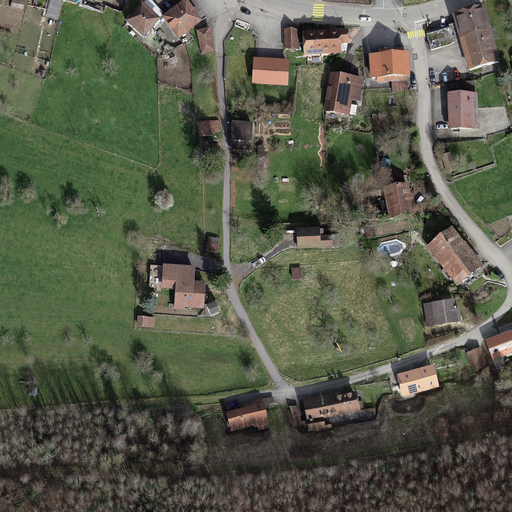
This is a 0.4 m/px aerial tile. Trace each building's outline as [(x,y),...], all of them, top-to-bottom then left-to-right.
[(199,25),(185,5),(162,20),(177,41),(199,25)] [(158,24),(141,9),(125,27),(142,42),(158,24)] [(498,64),(481,13),(453,22),(469,74),(498,64)] [(455,43),(451,31),(426,39),(431,54),(450,48),(455,43)] [(213,53),(209,32),(197,34),(202,56),(213,53)] [(298,52),(297,34),(285,35),(285,52),(298,52)] [(346,34),(302,37),(304,59),(340,57),(339,50),(347,49),(346,34)] [(407,80),(405,57),(369,60),(370,82),(407,80)] [(289,59),(253,58),(251,83),(288,85),(289,59)] [(361,83),(329,78),(323,114),(347,118),(350,103),(358,104),(361,83)] [(471,96),(447,97),(448,132),(472,131),(471,96)] [(217,124),(199,124),(199,139),(217,138),(217,124)] [(251,127),(233,126),(232,152),(250,153),(251,127)] [(409,186),(383,192),(389,221),(415,216),(409,186)] [(317,233),(297,233),(297,251),(330,250),(330,239),(317,240),(317,233)] [(481,270),(450,233),(428,251),(458,288),(481,270)] [(192,271),(162,270),(161,292),(175,293),(174,311),(202,312),(203,287),(191,287),(192,271)] [(454,305),(425,309),(428,329),(457,324),(454,305)] [(501,337),(485,343),(492,363),(511,355),(511,336),(502,340),(501,337)] [(486,368),(479,353),(467,358),(474,374),(486,368)] [(436,389),(432,371),(398,379),(403,397),(436,389)] [(336,396),(304,403),(310,431),(324,428),(322,419),(361,411),(358,397),(337,402),(336,396)] [(249,410),(227,415),(231,432),(266,424),(260,402),(248,405),(249,410)]
